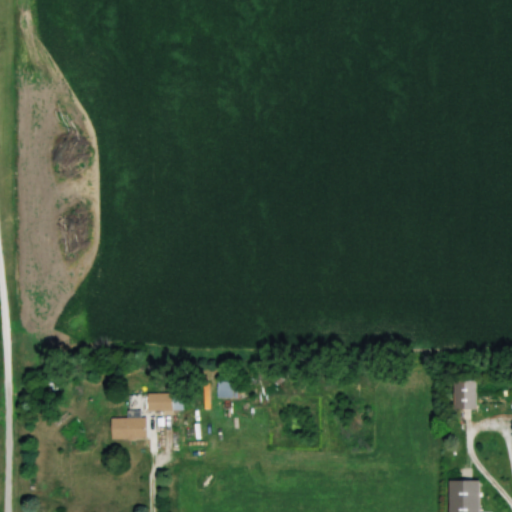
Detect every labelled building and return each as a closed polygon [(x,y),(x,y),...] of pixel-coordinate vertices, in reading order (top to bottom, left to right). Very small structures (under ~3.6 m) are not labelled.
[(454,410),(476,410),(476,382),(454,382),(454,410)] [(218,383),(218,397),(237,397),(237,383),(218,383)] [(147,394),(147,411),(183,411),(183,394),(147,394)] [(146,440),(146,417),(111,417),(111,440),(146,440)] [(479,511),(479,482),(449,482),(449,511),(479,511)]
